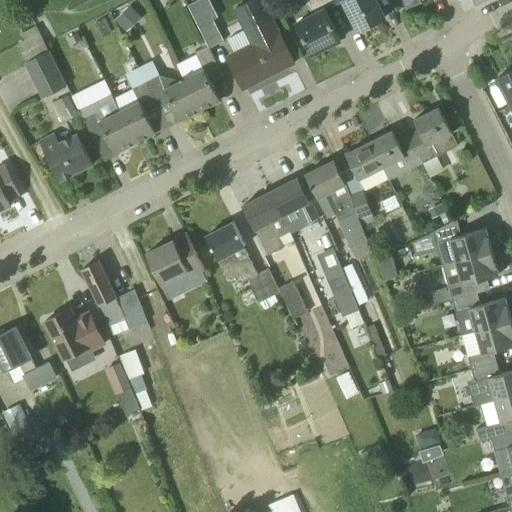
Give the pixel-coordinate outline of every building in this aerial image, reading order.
[(208,46),(213,56),(224,50),(210,23),(217,20),(206,0),(201,0),(188,7),(208,46)] [(222,42),(229,56),(227,57),(242,86),(270,72),(271,75),(295,63),(286,45),(279,31),(278,32),(262,0),(251,0),(231,10),(241,32),(222,42)] [(325,9),(324,10),(322,6),(333,0),(305,0),(314,15),(297,24),(312,54),(341,40),(325,9)] [(345,0),(345,1),(360,30),(385,18),(376,0),(345,0)] [(116,19),(124,29),(139,15),(131,6),(116,19)] [(79,34),(68,39),(71,46),(82,41),(79,34)] [(204,69),(185,79),(200,111),(221,100),(211,81),(223,75),(213,56),(208,46),(195,52),(204,69)] [(49,51),(28,62),(25,63),(43,99),(67,87),(49,51)] [(511,70),(498,78),(511,105),(511,70)] [(160,75),(146,82),(159,108),(171,102),(180,121),(200,111),(185,79),(181,81),(160,75)] [(114,98),(136,143),(156,132),(147,114),(159,108),(146,82),(114,98)] [(90,131),(102,125),(116,153),(136,143),(114,98),(111,94),(79,110),(90,131)] [(52,104),(60,119),(62,122),(78,114),(76,110),(69,95),(52,104)] [(420,130),(410,136),(423,163),(459,145),(440,107),(415,120),(420,130)] [(93,164),(78,134),(72,137),(66,124),(51,131),(53,135),(41,141),(61,181),(93,164)] [(423,163),(410,136),(399,141),(393,130),(370,142),(383,168),(387,175),(410,164),(412,169),(423,163)] [(347,154),(359,177),(360,179),(383,168),(370,142),(347,154)] [(366,235),(360,219),(351,195),(347,184),(335,160),(306,174),(328,217),(338,212),(341,218),(340,219),(351,241),(366,235)] [(0,210),(12,205),(9,200),(21,194),(6,165),(0,167),(0,210)] [(291,231),(307,223),(319,218),(311,201),(299,178),(271,192),(291,231)] [(369,202),(364,191),(351,195),(360,219),(367,216),(373,214),(369,202)] [(279,238),(291,231),(271,192),(243,206),(264,245),(269,255),(284,248),(279,238)] [(395,196),(382,202),(387,213),(401,207),(395,196)] [(433,220),(447,213),(443,204),(428,210),(433,220)] [(447,214),(441,217),(445,225),(452,222),(447,214)] [(486,228),(462,235),(457,219),(433,231),(443,265),(457,262),(493,252),(486,228)] [(269,268),(258,274),(244,246),(246,245),(234,222),(207,236),(230,281),(242,275),(245,281),(250,279),(261,302),(278,293),(281,291),(280,288),(269,268)] [(169,298),(185,290),(203,281),(199,273),(205,270),(193,245),(180,251),(175,240),(147,253),(169,298)] [(397,242),(389,246),(392,252),(400,248),(397,242)] [(329,276),(343,271),(335,251),(321,257),(329,276)] [(493,252),(457,262),(443,265),(449,289),(452,299),(452,300),(478,293),(475,281),(499,275),(493,252)] [(148,322),(143,310),(145,308),(138,294),(139,293),(138,291),(137,292),(135,288),(118,297),(99,261),(83,269),(102,307),(114,336),(148,322)] [(398,277),(397,271),(384,275),(386,280),(398,277)] [(281,291),(278,293),(292,320),(309,312),(294,282),(280,288),(281,291)] [(438,303),(452,299),(449,289),(447,290),(446,287),(434,290),(437,303),(438,303)] [(481,305),(478,293),(452,300),(462,335),(476,331),(511,321),(506,298),(481,305)] [(64,359),(67,358),(72,369),(96,357),(92,350),(105,343),(90,312),(76,319),(71,309),(45,321),(64,359)] [(476,331),(482,353),(468,357),(472,369),(497,362),(494,351),(511,345),(511,321),(476,331)] [(376,325),(367,328),(380,359),(388,356),(376,325)] [(49,362),(37,368),(16,327),(7,332),(5,329),(0,330),(0,358),(6,370),(8,369),(15,383),(25,378),(31,389),(56,377),(49,362)] [(145,373),(136,350),(121,355),(129,380),(141,375),(145,373)] [(511,370),(500,374),(497,362),(472,369),(475,382),(490,378),(496,400),(511,395),(511,370)] [(131,389),(121,364),(106,369),(115,394),(118,394),(131,389)] [(141,375),(129,380),(135,394),(136,394),(147,390),(141,375)] [(389,381),(381,384),(385,394),(393,390),(389,381)] [(147,390),(136,394),(142,411),(153,407),(147,390)] [(511,395),(496,400),(502,422),(487,426),(491,439),(511,432),(511,395)] [(19,406),(4,414),(18,442),(33,434),(19,406)] [(491,439),(487,426),(476,429),(480,442),(491,439)] [(437,428),(416,435),(421,449),(441,442),(437,428)] [(0,447),(10,442),(3,429),(0,430),(0,447)] [(511,432),(491,439),(501,473),(511,470),(511,432)] [(424,462),(437,458),(433,447),(420,451),(424,462)]
